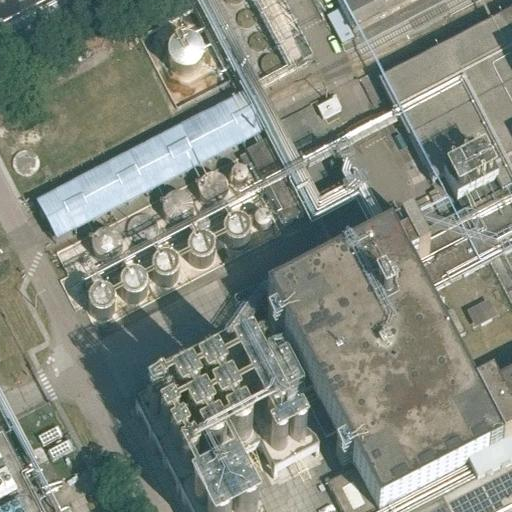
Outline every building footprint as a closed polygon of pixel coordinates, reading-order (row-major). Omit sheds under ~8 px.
[(244,0),(246,6),(260,1),(280,49),(289,45),(279,22),(285,20),(276,0),(244,0)] [(411,227),(391,238),(390,237),(267,302),(356,472),(328,487),(341,511),(382,511),(511,444),(511,378),(476,398),(448,345),(465,337),(453,314),(436,322),(424,300),(511,253),(511,0),(333,0),(352,35),(419,0),(511,0),(511,16),(379,85),(408,140),(431,185),(444,178),(457,204),(458,203),(464,214),(417,238),(411,227)] [(0,75),(47,51),(38,34),(0,54),(0,75)] [(309,101),(313,111),(330,103),(326,93),(309,101)] [(323,121),(341,112),(336,101),(318,110),(323,121)] [(285,228),(305,217),(267,144),(247,155),(285,228)] [(481,328),(492,322),(484,307),(473,312),(481,328)] [(303,470),(263,377),(217,397),(226,418),(239,413),(257,453),(270,447),(284,479),(303,470)] [(511,511),(511,444),(382,511),(511,511)] [(0,511),(38,511),(5,446),(0,448),(0,511)]
